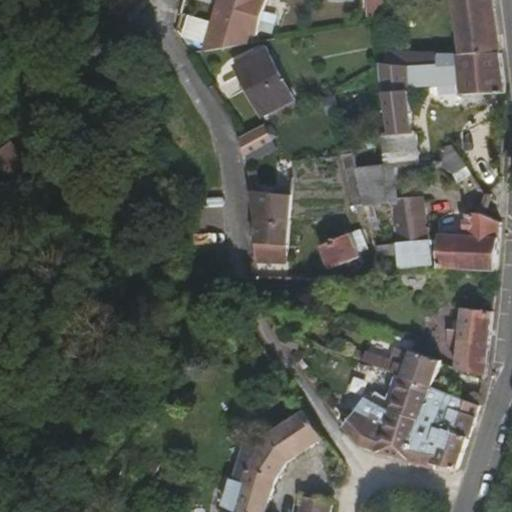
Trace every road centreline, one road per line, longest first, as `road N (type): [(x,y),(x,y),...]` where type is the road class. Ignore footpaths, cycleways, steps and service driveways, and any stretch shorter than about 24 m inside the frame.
road 1 (residential): [(163,47),(226,127),(245,171),(253,328),(264,353),(355,470)]
road 2 (unclassified): [(468,511),(511,337)]
road 3 (residential): [(39,154),(163,47)]
